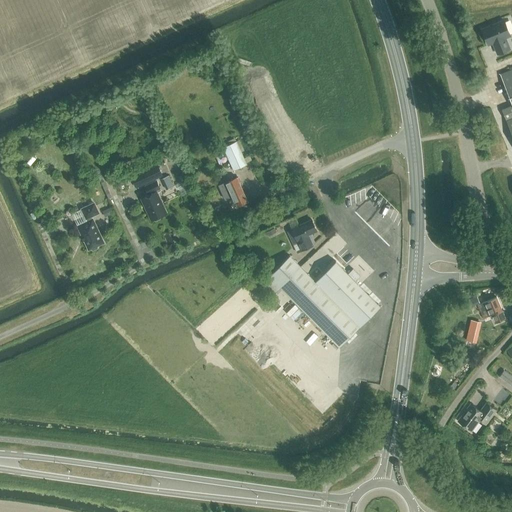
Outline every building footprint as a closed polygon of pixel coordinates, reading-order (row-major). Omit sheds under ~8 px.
[(504,20),(482,29),(488,45),(494,42),(495,46),(494,47),(497,54),(510,49),(505,38),(510,36),(504,20)] [(511,69),(500,74),(511,103),(511,105),(502,110),(511,134),(511,69)] [(233,170),(246,164),(236,141),(223,147),(233,170)] [(157,166),(139,174),(144,185),(162,176),(157,166)] [(219,185),(221,191),(227,189),(233,203),(236,202),(237,206),(248,202),(237,177),(219,185)] [(160,216),(166,213),(156,192),(160,190),(156,181),(145,186),(149,195),(141,199),(151,220),(153,219),(155,221),(160,219),(160,216)] [(98,246),(104,243),(92,219),(91,217),(98,213),(94,203),(82,209),(86,219),(87,219),(88,221),(77,226),(82,235),(81,235),(84,241),(84,240),(89,250),(91,249),(93,250),(97,248),(98,246)] [(313,245),(308,235),(317,231),(311,219),(291,228),(298,242),(300,241),(304,249),(313,245)] [(340,347),(380,307),(335,261),(315,281),(289,256),(262,283),(269,291),(277,284),(340,347)] [(465,301),(468,307),(479,302),(476,297),(465,301)] [(492,314),(495,323),(505,319),(496,297),(478,305),(483,318),(492,314)] [(464,346),(474,349),(481,322),(471,320),(464,346)] [(500,377),(511,385),(511,376),(504,371),(500,377)] [(315,404),(325,395),(305,375),(295,384),(315,404)] [(479,420),(485,424),(496,410),(486,403),(480,411),(470,404),(458,421),(471,431),(479,420)]
